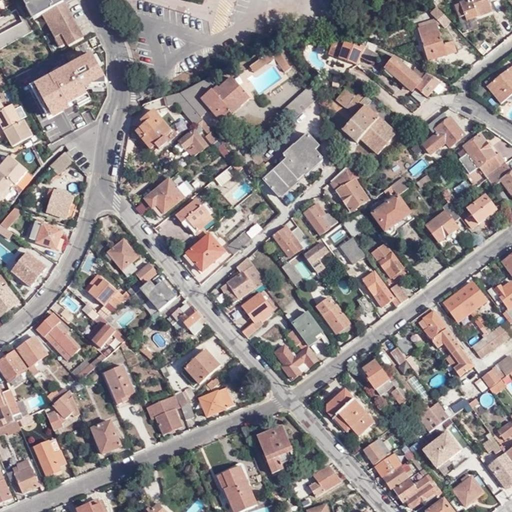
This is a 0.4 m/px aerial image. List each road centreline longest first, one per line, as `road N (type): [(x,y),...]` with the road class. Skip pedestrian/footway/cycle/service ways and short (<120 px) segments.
road 1 (residential): [(291,398),(18,511)]
road 2 (residential): [(106,186),(291,398)]
road 3 (residential): [(511,235),(291,398)]
road 4 (residential): [(89,0),(112,38),(122,79),(106,186)]
road 5 (residential): [(0,338),(53,288),(106,186)]
road 6 (residential): [(291,398),(389,511)]
